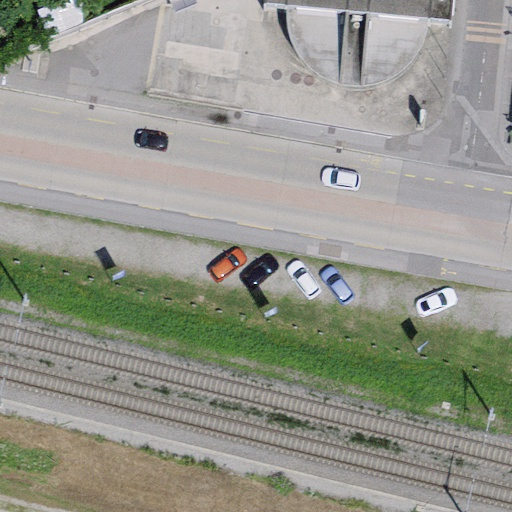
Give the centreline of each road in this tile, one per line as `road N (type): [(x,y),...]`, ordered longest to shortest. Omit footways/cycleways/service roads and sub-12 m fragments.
road 1 (primary): [(464,221),(0,138)]
road 2 (track): [(0,459),(216,511)]
road 3 (residential): [(486,0),(464,221)]
